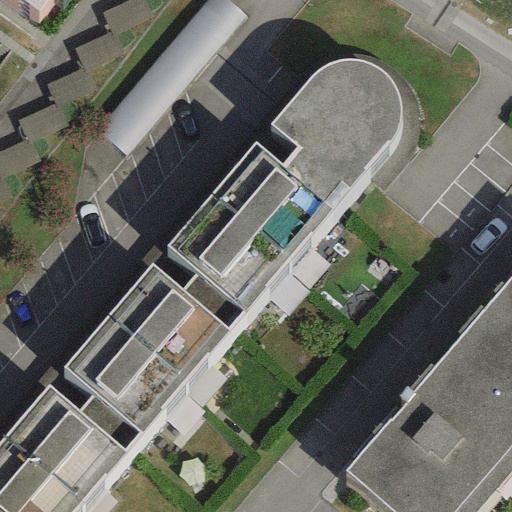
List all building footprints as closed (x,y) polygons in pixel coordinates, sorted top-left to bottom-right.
[(254,143),(166,246),(243,314),(388,145),(391,140),(397,128),(399,118),(398,104),(395,90),(388,80),(377,69),(366,63),(353,59),(339,61),(326,65),(316,70),(308,78),(270,125),(298,145),(282,165),(254,143)] [(150,264),(63,366),(140,435),(227,331),(150,264)] [(511,275),(447,352),(511,406),(511,275)] [(474,511),(511,468),(511,406),(447,352),(343,473),(388,511),(474,511)] [(75,511),(126,449),(44,384),(0,438),(0,511),(75,511)]
